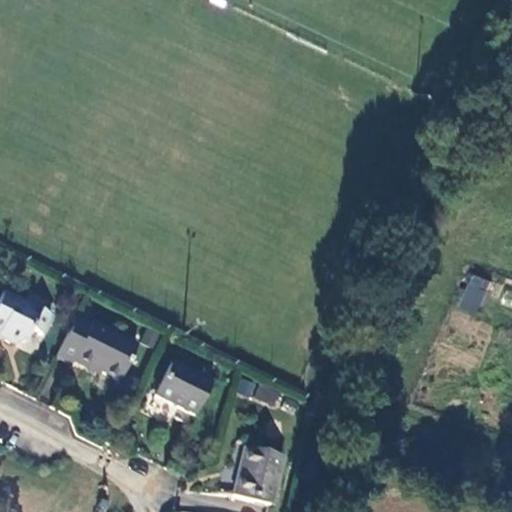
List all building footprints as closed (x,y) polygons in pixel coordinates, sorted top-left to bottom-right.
[(476,314),(489,281),(471,274),(457,307),(476,314)] [(47,318),(0,294),(0,336),(2,338),(0,342),(9,348),(22,341),(24,332),(36,337),(47,318)] [(131,348),(72,318),(51,360),(109,390),(131,348)] [(169,360),(152,392),(191,411),(207,379),(169,360)] [(277,460),(238,452),(229,499),(268,507),(277,460)]
